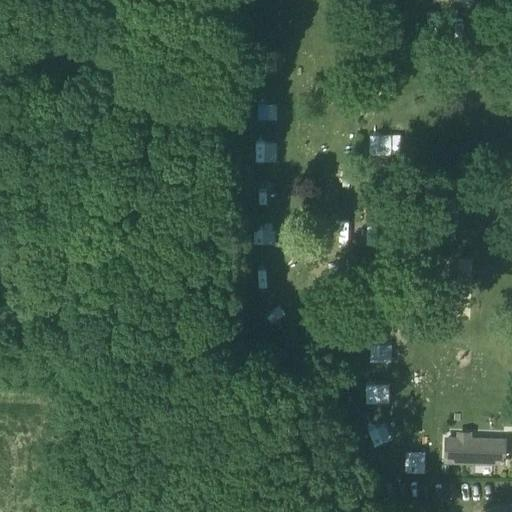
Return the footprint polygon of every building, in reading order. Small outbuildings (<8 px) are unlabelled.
[(258,119),(279,120),(279,103),(259,102),(258,119)] [(392,362),(392,339),(369,339),(369,362),(392,362)] [(390,402),(389,379),(366,380),(367,403),(390,402)] [(385,423),(370,427),(375,443),(389,439),(385,423)] [(504,464),(505,438),(472,437),(472,431),(456,431),(456,436),(445,436),(444,462),(504,464)] [(408,472),(425,471),(424,450),(407,450),(408,472)]
